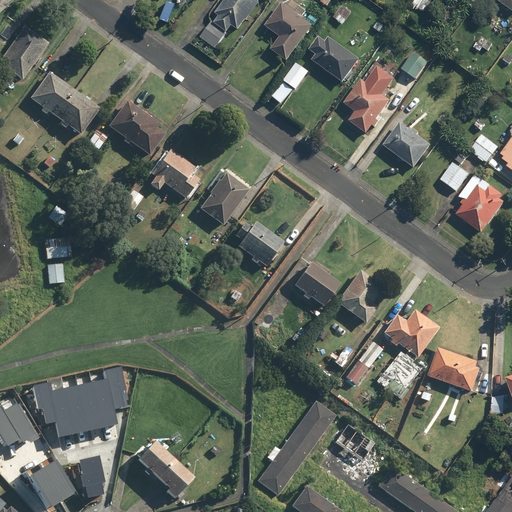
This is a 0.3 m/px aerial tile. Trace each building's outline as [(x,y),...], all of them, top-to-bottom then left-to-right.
[(225,0),(215,14),(219,17),(214,23),(212,22),(201,38),(216,49),(232,26),(239,31),(261,0),(260,0),(225,0)] [(431,0),(415,0),(411,5),(421,13),(431,0)] [(511,0),(496,0),(511,11),(511,0)] [(285,5),(282,3),(266,27),(280,37),(271,51),(288,63),(313,26),(302,18),(306,12),(288,1),(285,5)] [(353,15),(341,6),(331,20),(343,28),(353,15)] [(47,45),(23,27),(0,59),(0,66),(20,82),(47,45)] [(360,61),(328,38),(325,42),(318,37),(309,50),(316,55),(312,61),(343,84),(360,61)] [(429,64),(415,53),(401,71),(416,82),(429,64)] [(310,73),(297,64),(282,84),(294,93),(310,73)] [(366,82),(362,79),(343,105),(355,114),(350,122),(367,135),(373,127),(375,129),(380,123),(377,120),(391,101),(383,96),(394,80),(377,68),(366,82)] [(99,110),(49,72),(29,99),(79,137),(99,110)] [(161,126),(126,101),(108,127),(150,156),(165,135),(158,130),(161,126)] [(414,169),(431,147),(417,137),(419,134),(410,127),(408,130),(399,123),(383,145),(414,169)] [(108,138),(96,130),(85,146),(96,154),(108,138)] [(499,148),(481,135),(470,150),(487,163),(499,148)] [(511,137),(501,153),(510,160),(506,167),(511,171),(511,137)] [(196,168),(170,149),(150,175),(155,179),(150,187),(158,193),(163,186),(184,201),(199,181),(191,174),(196,168)] [(469,176),(453,163),(439,181),(456,193),(469,176)] [(250,191),(226,173),(199,209),(223,227),(250,191)] [(503,196),(476,176),(459,198),(463,201),(460,205),(463,207),(457,216),(482,235),(505,204),(500,200),(503,196)] [(142,199),(132,192),(121,207),(131,214),(142,199)] [(70,216),(58,207),(49,220),(61,229),(70,216)] [(283,243),(255,223),(251,228),(245,224),(236,236),(243,241),(238,248),(252,258),(250,260),(257,265),(258,263),(265,268),(283,243)] [(70,238),(43,240),(45,259),(71,257),(70,238)] [(62,264),(47,266),(49,285),(64,284),(62,264)] [(339,286),(310,264),(293,287),(322,308),(339,286)] [(383,287),(359,271),(336,304),(366,324),(377,308),(371,304),(383,287)] [(281,316),(270,308),(256,327),(267,334),(281,316)] [(395,315),(382,334),(406,352),(415,358),(437,328),(412,310),(404,321),(395,315)] [(381,349),(370,341),(344,379),(356,386),(381,349)] [(477,361),(437,348),(428,378),(472,393),(480,368),(475,367),(477,361)] [(415,358),(406,352),(403,355),(398,352),(372,388),(396,406),(425,366),(415,358)] [(58,419),(61,434),(118,424),(115,409),(130,406),(124,370),(103,374),(104,380),(53,389),(52,383),(32,387),(36,407),(42,406),(45,421),(58,419)] [(274,449),(267,459),(271,462),(256,483),(276,497),(335,417),(315,402),(279,452),(274,449)] [(0,444),(1,444),(4,447),(7,445),(8,446),(20,439),(23,443),(27,440),(28,442),(30,441),(31,443),(40,437),(38,434),(19,404),(17,405),(16,403),(4,410),(1,406),(0,406),(0,444)] [(373,444),(347,426),(335,443),(361,461),(373,444)] [(196,477),(156,440),(138,459),(170,488),(167,490),(176,499),(196,477)] [(100,456),(80,460),(83,474),(81,475),(83,487),(86,486),(88,498),(104,494),(102,483),(106,482),(100,456)] [(77,492),(57,460),(28,477),(47,509),(52,506),(52,507),(77,492)] [(454,511),(391,466),(376,487),(411,511),(454,511)] [(511,511),(511,477),(511,478),(507,474),(498,486),(503,489),(490,507),(485,503),(478,511),(511,511)] [(340,511),(305,486),(290,507),(298,511),(340,511)]
